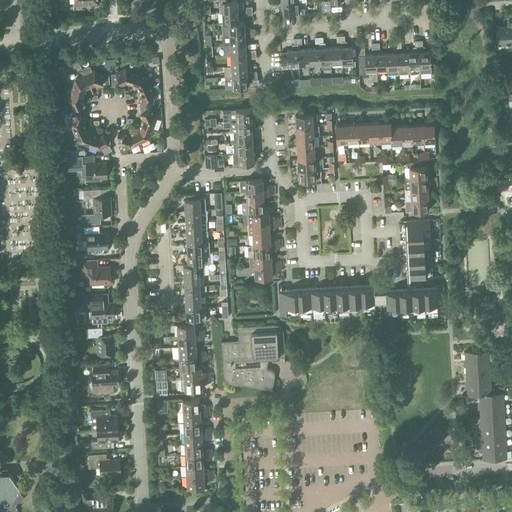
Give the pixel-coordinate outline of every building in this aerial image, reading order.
[(222,12),(238,12),(237,0),(231,1),(231,0),(219,0),(220,2),(222,2),(222,12)] [(299,3),(281,4),(281,15),(300,14),(300,13),(305,13),(304,8),(299,9),(299,3)] [(223,23),(238,22),(238,12),(222,12),(223,23)] [(223,34),(245,33),(245,22),(238,22),(223,23),(223,34)] [(511,47),(511,25),(497,26),(498,45),(507,44),(507,48),(511,47)] [(224,45),(246,43),(245,33),(223,34),(224,45)] [(341,47),(342,62),(342,67),(355,66),(355,61),(353,61),(352,47),(346,47),(346,44),(345,41),(344,36),(340,36),(340,42),(341,47)] [(331,68),(331,63),(330,48),(324,48),(324,45),(323,43),(323,37),(319,37),(320,48),(320,64),(321,69),(331,68)] [(298,50),(298,44),(297,38),(293,38),(293,44),(292,46),(292,50),(287,50),(287,52),(280,53),(281,68),(288,68),(288,65),(299,65),(298,50)] [(422,40),(419,41),(420,67),(420,73),(431,72),(430,51),(424,51),(424,47),(423,47),(422,40)] [(409,68),(420,67),(419,41),(414,41),(415,48),(412,48),(413,52),(408,52),(409,68)] [(225,55),(230,55),(246,54),(246,43),(224,45),(225,55)] [(377,70),(376,54),(365,55),(364,44),(356,44),(358,74),(366,73),(366,70),(377,70)] [(331,63),(342,62),(341,47),(330,48),(331,63)] [(310,64),(320,64),(320,48),(309,49),(310,64)] [(299,65),(310,64),(309,49),(298,50),(299,65)] [(409,74),(409,68),(408,52),(398,53),(399,74),(409,74)] [(388,75),(399,74),(398,53),(387,54),(388,69),(388,75)] [(231,66),(247,65),(246,58),(256,57),(256,54),(250,54),(246,54),(230,55),(231,66)] [(377,70),(388,69),(387,54),(376,54),(377,70)] [(106,72),(105,74),(95,71),(92,72),(89,65),(82,69),(85,75),(91,87),(96,85),(101,87),(102,83),(110,83),(109,72),(106,72)] [(232,77),(257,75),(257,71),(247,72),(247,65),(231,66),(232,77)] [(112,72),(112,83),(121,83),(122,85),(127,83),(132,85),(137,73),(126,69),(116,74),(116,71),(112,72)] [(139,91),(151,86),(146,76),(137,73),(132,85),(137,86),(139,91)] [(86,90),(91,87),(85,75),(76,80),(72,90),(84,94),(86,90)] [(232,77),(225,77),(226,88),(248,87),(248,80),(257,79),(257,75),(232,77)] [(332,77),(321,77),(321,85),(332,84),(332,77)] [(151,86),(139,91),(141,96),(139,102),(144,104),(151,106),(155,95),(151,86)] [(82,100),(84,94),(72,90),(69,101),(73,110),(80,107),(85,104),(82,100)] [(140,124),(153,129),(156,119),(153,111),(152,109),(151,108),(145,111),(140,114),(142,119),(140,124)] [(229,121),(252,120),(251,109),(228,111),(229,121)] [(70,123),(75,133),(86,127),(84,122),(85,117),(73,113),(73,112),(64,112),(64,116),(71,119),(70,123)] [(296,126),(313,125),(313,120),(317,119),(317,114),(295,115),(296,126)] [(237,132),(253,131),(252,120),(229,121),(223,122),(223,127),(230,127),(231,128),(234,128),(235,127),(237,127),(237,132)] [(370,141),(381,140),(380,123),(369,124),(370,141)] [(390,126),(391,126),(391,123),(380,123),(381,140),(391,140),(390,126)] [(149,139),(153,129),(140,124),(138,130),(134,132),(140,143),(149,139)] [(348,142),(359,141),(358,124),(347,125),(348,142)] [(359,141),(370,141),(369,124),(358,124),(359,141)] [(413,142),(424,141),(423,124),(412,125),(413,142)] [(423,124),(424,141),(435,141),(434,124),(423,124)] [(297,137),(313,137),(313,125),(296,126),(297,137)] [(337,143),(348,142),(347,125),(336,126),(337,143)] [(402,143),(413,142),(412,125),(402,126),(402,143)] [(391,143),(402,143),(402,126),(391,126),(390,126),(391,140),(391,143)] [(89,146),(93,134),(88,132),(86,127),(75,133),(79,142),(89,146)] [(232,132),(232,143),(254,142),(253,131),(232,132)] [(130,148),(140,143),(134,132),(130,134),(124,132),(123,136),(120,144),(130,148)] [(93,134),(89,146),(99,149),(102,147),(105,153),(111,150),(108,144),(105,137),(103,133),(98,135),(93,134)] [(297,148),(314,147),(313,137),(297,137),(297,148)] [(233,154),(254,152),(254,142),(232,143),(233,154)] [(298,159),(315,158),(314,147),(297,148),(298,159)] [(85,148),(74,149),(74,157),(78,156),(85,156),(85,148)] [(254,152),(233,154),(233,165),(239,164),(239,165),(255,164),(254,152)] [(205,166),(215,165),(214,154),(204,154),(205,166)] [(345,154),(337,154),(338,163),(346,163),(345,154)] [(71,157),(67,157),(68,165),(72,165),(72,169),(82,169),(83,178),(87,177),(87,179),(108,178),(107,163),(95,164),(95,156),(85,156),(78,156),(74,157),(71,157)] [(298,170),(320,168),(319,158),(315,158),(298,159),(298,170)] [(410,178),(427,177),(426,167),(410,167),(410,178)] [(320,168),(298,170),(299,181),(320,180),(320,168)] [(506,176),(498,177),(499,185),(507,184),(506,176)] [(405,189),(427,188),(427,177),(410,178),(405,178),(405,189)] [(246,192),(264,191),(263,180),(239,181),(240,192),(246,192)] [(406,200),(428,199),(427,188),(405,189),(406,200)] [(84,190),(79,190),(79,198),(84,198),(94,197),(95,213),(81,214),(82,224),(101,223),(101,222),(100,215),(112,215),(111,197),(110,197),(101,197),(100,189),(84,190)] [(247,202),(264,201),(264,191),(246,192),(247,202)] [(211,209),(219,209),(219,198),(211,199),(211,209)] [(186,211),(201,210),(201,199),(185,200),(186,211)] [(428,199),(406,200),(407,211),(428,210),(428,199)] [(247,202),(242,203),(243,214),(252,213),(269,212),(273,212),(273,206),(265,207),(264,201),(247,202)] [(202,221),(207,221),(206,209),(201,210),(186,211),(186,222),(202,221)] [(249,214),(249,224),(274,223),(273,217),(269,217),(269,212),(252,213),(252,214),(249,214)] [(405,239),(431,238),(430,219),(400,220),(400,224),(404,223),(405,239)] [(187,232),(202,231),(202,221),(186,222),(187,232)] [(274,223),(249,224),(250,235),(253,235),(270,234),(270,230),(274,230),(274,227),(274,223)] [(188,243),(203,242),(202,231),(187,232),(188,243)] [(88,249),(108,248),(107,233),(87,234),(88,249)] [(253,245),(271,244),(270,234),(253,235),(253,245)] [(230,247),(238,246),(237,238),(229,239),(230,247)] [(406,251),(431,251),(431,238),(405,239),(406,251)] [(188,254),(208,253),(209,253),(208,242),(203,242),(188,243),(188,254)] [(248,256),(249,256),(271,255),(271,244),(253,245),(247,246),(248,256)] [(407,264),(432,264),(431,251),(406,251),(407,264)] [(199,264),(202,264),(208,264),(208,253),(188,254),(189,265),(199,264)] [(255,267),(272,266),(271,255),(249,256),(250,267),(255,267)] [(98,267),(98,264),(98,260),(81,261),(81,274),(90,273),(91,284),(111,283),(110,267),(98,267)] [(200,275),(203,275),(202,264),(199,264),(189,265),(184,265),(184,276),(200,275)] [(432,264),(407,264),(408,278),(433,276),(432,264)] [(272,266),(255,267),(250,267),(237,268),(238,275),(252,274),(252,272),(255,272),(255,278),(273,277),(272,266)] [(185,287),(200,286),(200,275),(184,276),(185,287)] [(425,287),(426,313),(445,312),(444,282),(440,282),(440,286),(425,287)] [(362,285),(363,310),(375,310),(374,284),(362,285)] [(200,286),(185,287),(185,298),(201,297),(200,291),(206,290),(206,285),(200,286)] [(300,314),(299,288),(282,289),(281,285),(278,285),(280,315),(300,314)] [(338,312),(351,311),(350,285),(336,286),(338,312)] [(351,311),(363,310),(362,285),(350,285),(351,311)] [(326,312),(338,312),(336,286),(324,287),(326,312)] [(313,313),(326,312),(324,287),(311,288),(313,313)] [(413,313),(426,313),(425,287),(412,288),(413,313)] [(300,314),(313,313),(311,288),(299,288),(300,314)] [(387,315),(401,314),(400,288),(380,289),(380,302),(387,302),(387,315)] [(401,314),(413,313),(412,288),(400,288),(401,314)] [(103,292),(84,293),(85,309),(92,309),(93,323),(106,322),(106,317),(115,317),(114,302),(104,303),(103,292)] [(186,308),(201,307),(201,297),(185,298),(186,308)] [(201,307),(186,308),(186,319),(206,318),(205,307),(201,307)] [(178,336),(195,335),(195,324),(177,325),(178,336)] [(281,327),(280,326),(277,325),(273,325),(235,326),(235,327),(237,327),(238,341),(222,342),(222,340),(221,340),(223,373),(224,378),(226,381),(230,383),(237,385),(272,392),(275,377),(275,374),(275,372),(274,370),(272,369),(269,369),(267,368),(269,357),(284,356),(285,363),(286,362),(284,333),(283,329),(281,327)] [(104,335),(104,327),(86,328),(86,337),(97,337),(98,354),(115,353),(114,335),(104,335)] [(200,334),(195,335),(178,336),(179,347),(196,346),(196,340),(205,339),(205,334),(200,334)] [(0,361),(12,361),(10,344),(0,344),(0,361)] [(17,346),(13,361),(34,366),(37,352),(30,350),(30,349),(17,346)] [(163,356),(174,355),(172,346),(162,348),(163,356)] [(179,358),(197,356),(196,346),(179,347),(179,358)] [(466,362),(489,361),(489,350),(465,352),(466,362)] [(180,368),(185,368),(197,367),(197,356),(179,358),(180,368)] [(466,373),(490,372),(489,361),(466,362),(466,373)] [(94,373),(92,373),(92,381),(93,386),(98,386),(98,391),(113,390),(113,387),(119,387),(118,370),(109,371),(109,363),(93,364),(94,371),(94,373)] [(162,369),(165,378),(173,375),(171,366),(162,369)] [(202,367),(197,367),(185,368),(185,379),(203,378),(207,378),(212,377),(211,372),(202,373),(202,367)] [(467,383),(491,382),(490,372),(466,373),(467,383)] [(203,378),(185,379),(186,390),(203,389),(203,378)] [(479,394),(491,393),(491,382),(467,383),(468,395),(479,394)] [(480,406),(504,405),(503,393),(491,393),(479,394),(480,406)] [(183,411),(200,410),(200,400),(182,401),(183,411)] [(156,403),(157,413),(158,413),(164,412),(167,412),(166,402),(156,403)] [(481,416),(505,414),(504,405),(480,406),(481,416)] [(98,429),(118,428),(117,415),(103,416),(102,409),(91,410),(91,417),(97,417),(98,429)] [(183,422),(201,421),(200,410),(183,411),(183,422)] [(481,428),(505,426),(505,414),(481,416),(481,428)] [(184,433),(201,432),(201,421),(183,422),(184,433)] [(482,438),(506,437),(505,426),(481,428),(482,438)] [(118,428),(98,429),(98,441),(92,442),(93,448),(104,447),(104,441),(118,441),(118,428)] [(185,444),(202,443),(201,432),(184,433),(185,444)] [(483,449),(506,447),(506,437),(482,438),(483,449)] [(185,454),(203,453),(202,443),(185,444),(185,454)] [(506,447),(483,449),(483,460),(507,458),(506,447)] [(106,459),(105,453),(88,454),(89,468),(99,467),(100,474),(121,473),(120,458),(106,459)] [(186,465),(203,464),(203,453),(185,454),(186,465)] [(186,476),(204,475),(203,464),(186,465),(186,476)] [(1,475),(0,476),(0,511),(16,511),(18,509),(16,506),(18,502),(22,502),(24,497),(19,490),(20,489),(10,474),(1,475)] [(204,475),(186,476),(187,487),(205,486),(204,475)] [(103,499),(103,492),(83,493),(83,501),(94,501),(94,511),(113,511),(113,499),(103,499)]
